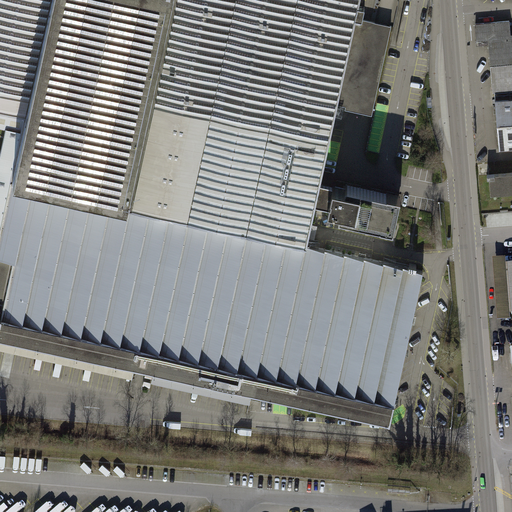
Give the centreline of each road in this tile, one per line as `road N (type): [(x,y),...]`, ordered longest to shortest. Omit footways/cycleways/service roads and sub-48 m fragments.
road 1 (tertiary): [(446,0),(467,238)]
road 2 (tertiary): [(467,238),(484,443)]
